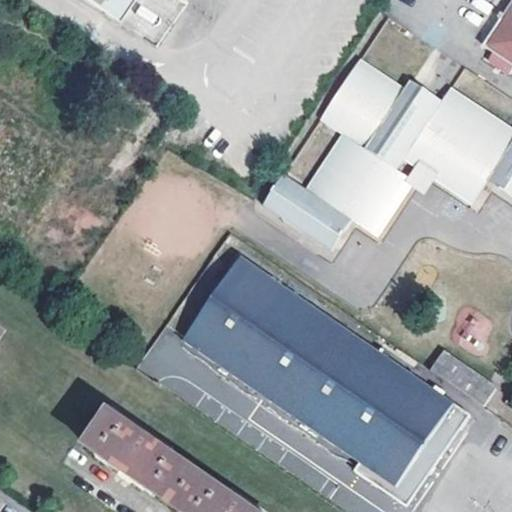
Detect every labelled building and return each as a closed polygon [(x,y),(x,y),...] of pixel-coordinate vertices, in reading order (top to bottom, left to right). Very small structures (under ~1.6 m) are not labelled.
[(141,0),(82,0),(124,27),(141,0)] [(511,7),(486,48),(495,54),(491,62),(511,75),(511,7)] [(490,170),(511,184),(511,136),(450,96),(444,105),(434,120),(405,101),(409,94),(363,64),(324,124),(350,142),(313,197),(287,180),(267,211),(324,248),(348,211),(376,229),(409,180),(399,173),(408,160),(411,155),(473,196),(490,170)] [(444,105),(415,85),(409,94),(405,101),(434,120),(444,105)] [(473,196),(411,155),(408,160),(420,169),(411,182),(409,180),(376,229),(348,211),(324,248),(335,256),(355,225),(378,239),(407,194),(420,203),(436,179),(476,206),(490,184),(511,198),(511,184),(490,170),(473,196)] [(188,343),(399,489),(457,406),(245,261),(188,343)] [(445,351),(432,371),(485,408),(499,387),(445,351)] [(399,489),(407,495),(464,412),(457,406),(399,489)] [(249,511),(109,414),(86,449),(126,476),(178,511),(249,511)]
